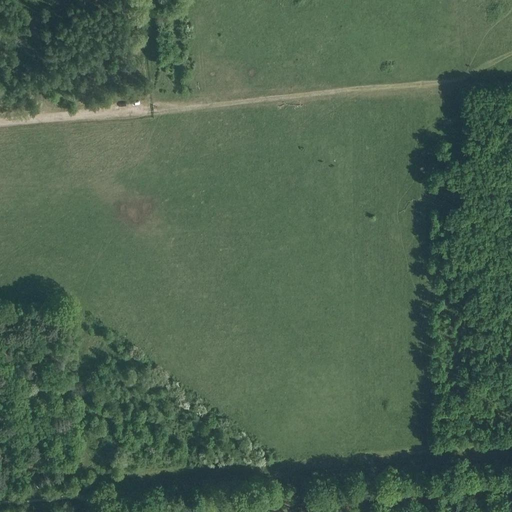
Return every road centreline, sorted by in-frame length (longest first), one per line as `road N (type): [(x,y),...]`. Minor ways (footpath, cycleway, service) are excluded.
road 1 (track): [(511,463),(81,497)]
road 2 (track): [(0,121),(203,104)]
